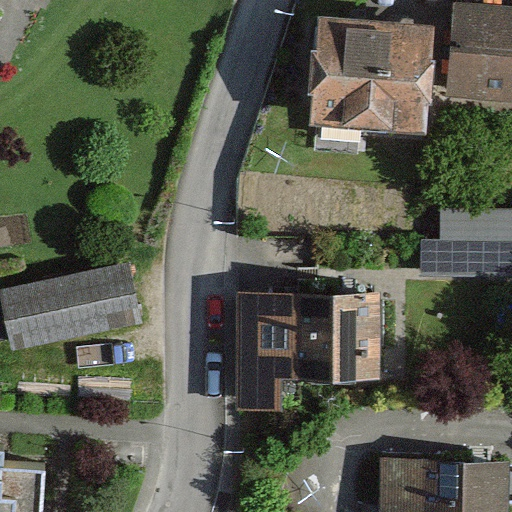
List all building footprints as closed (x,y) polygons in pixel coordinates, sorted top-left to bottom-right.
[(511,0),(451,0),(449,95),(511,96),(511,0)] [(425,29),(325,22),(319,112),(419,119),(425,29)] [(511,239),(424,238),(424,268),(511,269),(511,239)] [(122,255),(0,285),(0,286),(15,348),(137,317),(122,255)] [(371,298),(244,296),(243,399),(298,400),(299,369),(370,370),(371,298)] [(0,511),(42,511),(44,457),(0,455),(0,511)] [(501,462),(386,460),(384,511),(511,511),(511,496),(500,497),(501,462)]
